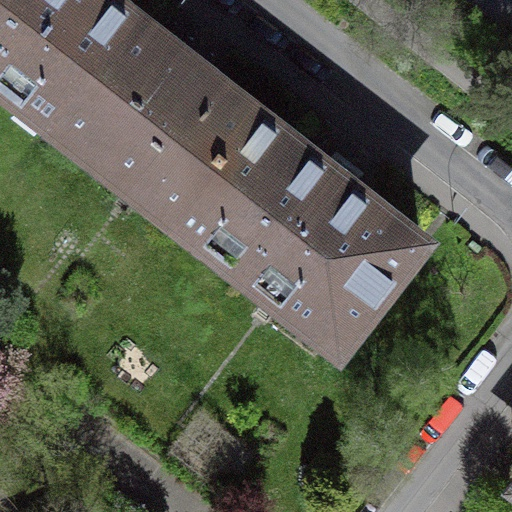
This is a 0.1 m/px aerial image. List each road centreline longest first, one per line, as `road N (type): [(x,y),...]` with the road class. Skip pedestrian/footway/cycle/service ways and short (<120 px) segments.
road 1 (residential): [(511,206),(246,0)]
road 2 (residential): [(392,511),(511,357)]
